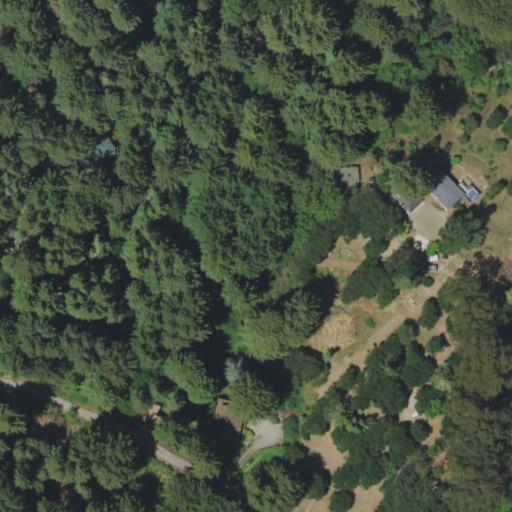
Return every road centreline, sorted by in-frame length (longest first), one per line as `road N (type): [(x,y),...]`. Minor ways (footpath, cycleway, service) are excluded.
road 1 (residential): [(0,261),(24,265),(140,241),(204,241),(330,207)]
road 2 (tertiary): [(0,388),(77,413),(189,471),(232,511)]
road 3 (residential): [(161,511),(42,468),(0,467)]
